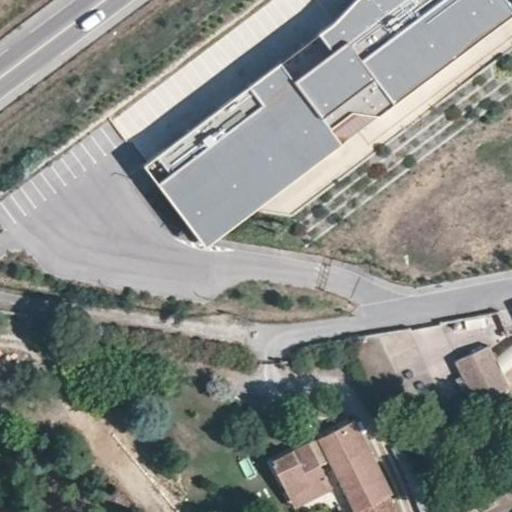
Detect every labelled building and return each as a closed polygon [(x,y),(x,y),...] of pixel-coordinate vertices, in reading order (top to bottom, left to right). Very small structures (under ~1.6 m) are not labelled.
[(352,111),(378,115),(486,34),(484,6),(491,0),(353,0),(333,21),(318,32),(332,50),(294,79),(280,61),(156,154),(207,221),(352,111)] [(511,0),(491,0),(484,6),(486,34),(511,14),(511,0)] [(318,32),(280,61),(294,79),(332,50),(318,32)] [(156,154),(143,164),(205,246),(355,133),(378,115),(352,111),(207,221),(156,154)] [(483,315),(426,326),(427,336),(450,332),(452,335),(486,327),(483,315)] [(505,372),(511,366),(511,345),(494,359),(505,372)] [(511,397),(491,346),(452,361),(474,416),(511,401),(511,397)] [(400,511),(355,422),(274,463),(295,505),(339,483),(353,511),(400,511)]
